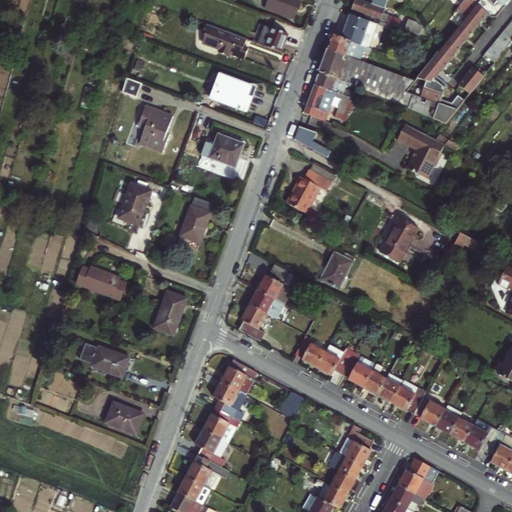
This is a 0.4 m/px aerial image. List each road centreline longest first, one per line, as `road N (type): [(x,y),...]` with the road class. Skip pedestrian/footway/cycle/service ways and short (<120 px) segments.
road 1 (residential): [(327,0),(206,330)]
road 2 (residential): [(402,437),(206,330)]
road 3 (residential): [(141,511),(206,330)]
road 4 (residential): [(511,496),(402,437)]
